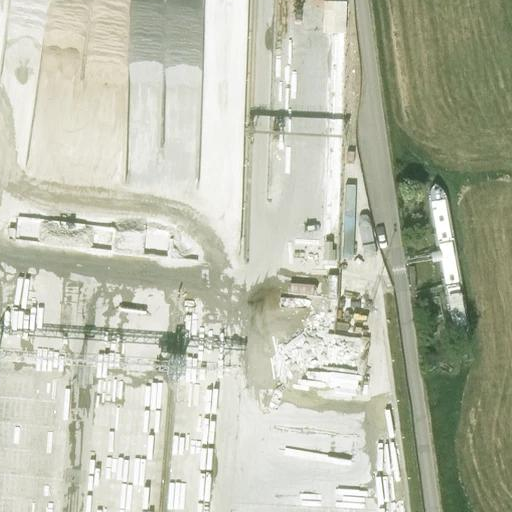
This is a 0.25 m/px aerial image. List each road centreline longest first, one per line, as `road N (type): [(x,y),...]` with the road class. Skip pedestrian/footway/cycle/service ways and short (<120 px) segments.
road 1 (unclassified): [(427,511),(357,0)]
road 2 (unknown): [(233,296),(245,262),(256,0)]
road 3 (unknown): [(68,511),(87,271)]
